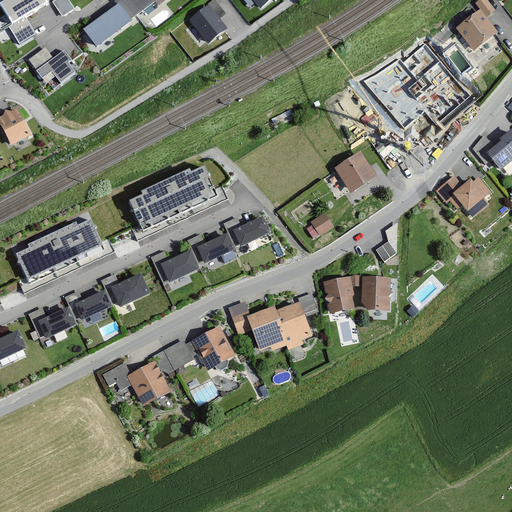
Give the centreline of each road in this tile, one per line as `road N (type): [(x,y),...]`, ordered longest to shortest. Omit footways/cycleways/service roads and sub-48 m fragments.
road 1 (residential): [(0,410),(336,253),(416,195),(511,85)]
road 2 (residential): [(0,319),(252,202),(237,186)]
